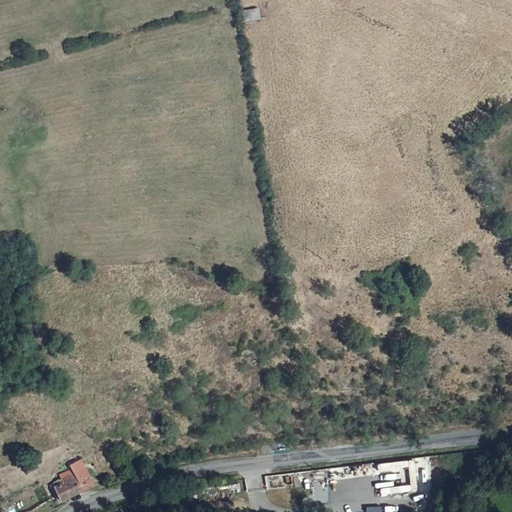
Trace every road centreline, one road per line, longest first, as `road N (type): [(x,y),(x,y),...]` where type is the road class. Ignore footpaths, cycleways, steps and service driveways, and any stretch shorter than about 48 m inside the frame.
road 1 (tertiary): [(75,511),(158,477),(511,437)]
road 2 (track): [(311,0),(298,107),(302,132),(324,143),(384,113),(459,28),(472,0)]
